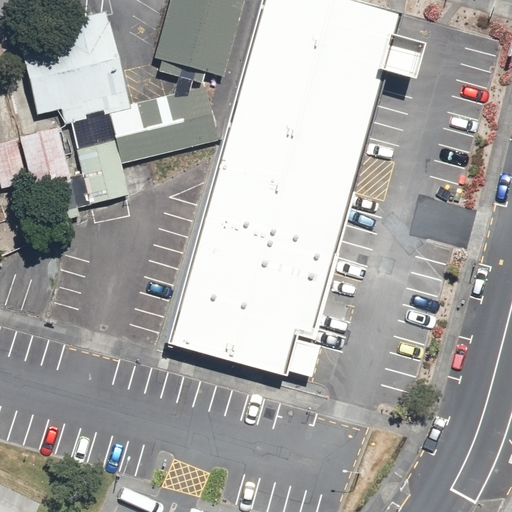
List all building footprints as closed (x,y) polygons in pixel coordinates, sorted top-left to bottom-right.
[(167,0),(152,58),(223,77),(243,0),(167,0)] [(399,11),(357,0),(259,0),(166,338),(296,374),(381,69),(409,76),(420,39),(393,31),(399,11)] [(130,107),(105,8),(17,30),(37,112),(59,107),(63,123),(130,107)] [(113,139),(73,149),(86,203),(126,194),(113,139)] [(16,147),(0,151),(0,199),(29,190),(16,147)]
